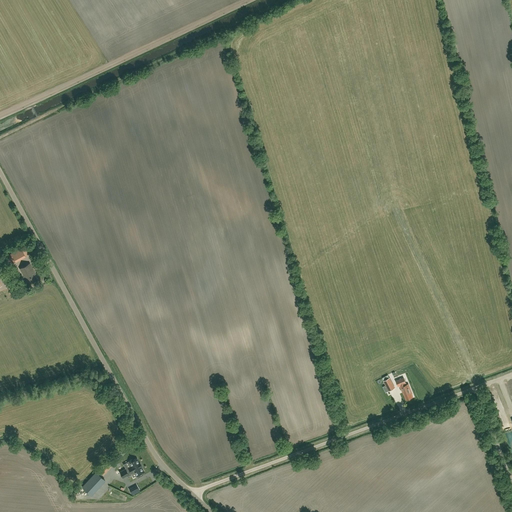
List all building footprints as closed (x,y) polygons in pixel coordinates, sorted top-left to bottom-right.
[(13,264),(30,255),(26,248),(10,257),(13,264)] [(29,283),(36,279),(34,275),(35,274),(30,264),(20,269),(24,277),(25,277),(29,283)] [(395,387),(390,377),(383,380),(388,391),(395,387)] [(396,380),(398,386),(400,385),(403,393),(403,392),(406,400),(413,397),(411,392),(408,384),(406,385),(405,384),(406,383),(404,377),(396,380)] [(263,456),(281,451),(279,445),(261,451),(263,456)] [(112,456),(114,458),(122,452),(120,449),(112,456)] [(127,467),(128,468),(119,472),(122,478),(131,473),(131,474),(135,472),(137,476),(140,474),(140,473),(143,471),(141,466),(142,466),(140,462),(139,463),(136,458),(133,460),(132,459),(129,461),(129,462),(128,462),(130,466),(127,467)] [(99,470),(103,475),(112,466),(107,461),(99,470)] [(105,481),(96,472),(82,487),(91,495),(105,481)]
